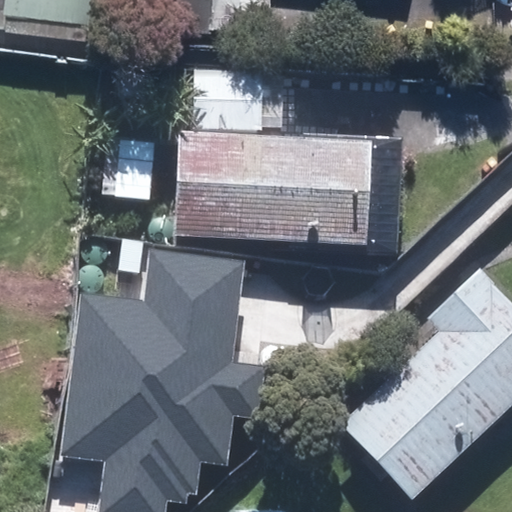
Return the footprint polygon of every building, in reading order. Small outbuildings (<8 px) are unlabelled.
[(5,0),(4,14),(91,23),(93,0),(5,0)] [(215,0),(128,0),(128,25),(215,28),(215,0)] [(283,74),(195,69),(194,126),(282,129),(282,100),(283,74)] [(401,141),(179,131),(174,244),(396,254),(401,141)] [(142,297),(80,289),(59,458),(103,463),(96,511),(167,511),(168,502),(187,504),(188,493),(196,494),(200,462),(227,465),(233,415),(257,418),(263,367),(233,363),(238,319),(246,259),(148,247),(142,297)] [(345,426),(417,501),(511,410),(511,303),(482,273),(432,320),(443,332),(345,426)]
